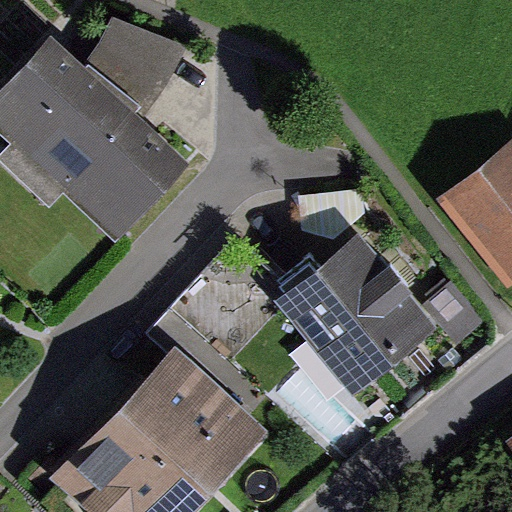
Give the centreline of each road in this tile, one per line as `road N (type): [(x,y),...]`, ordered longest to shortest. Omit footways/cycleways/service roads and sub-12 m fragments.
road 1 (residential): [(0,419),(239,160),(238,45)]
road 2 (residential): [(355,511),(511,376)]
